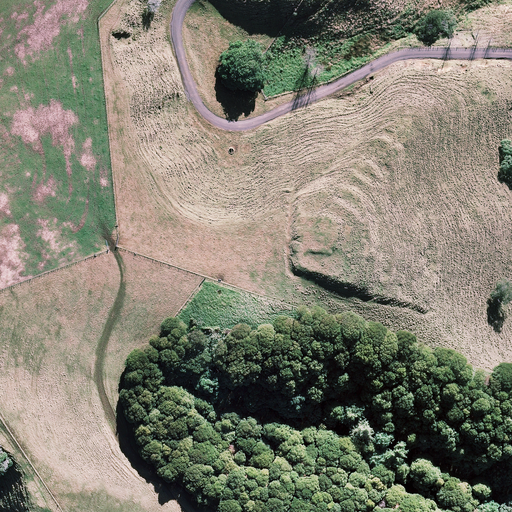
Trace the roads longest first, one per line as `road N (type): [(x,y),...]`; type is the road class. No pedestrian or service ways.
road 1 (track): [(194,511),(191,499),(140,456),(107,409),(97,370),(119,263),(83,216),(0,164)]
road 2 (track): [(188,0),(178,28),(182,53),(193,85),(224,123),(243,126),(411,54),(511,55)]
